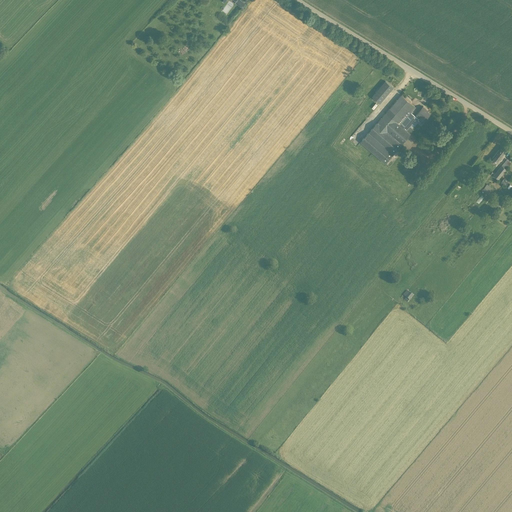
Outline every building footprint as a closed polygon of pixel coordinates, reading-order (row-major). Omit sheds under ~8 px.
[(241,0),(236,0),(235,3),(242,8),(246,4),(241,0)] [(385,81),(372,96),(380,103),(393,88),(385,81)] [(377,122),(360,142),(385,163),(411,134),(407,130),(417,118),(411,112),(416,107),(401,94),(377,122)] [(423,106),(417,113),(421,116),(419,119),(424,123),(428,119),(426,118),(430,113),(427,111),(428,110),(423,106)] [(507,150),(502,146),(492,158),(497,162),(507,150)] [(511,163),(504,157),(494,170),(496,172),(493,175),(498,180),(501,176),(511,163)] [(487,194),(492,188),(487,184),(482,190),(487,194)] [(410,300),(414,295),(407,290),(403,295),(410,300)]
